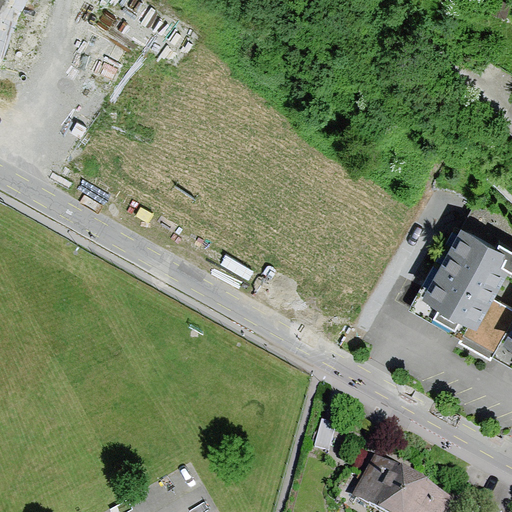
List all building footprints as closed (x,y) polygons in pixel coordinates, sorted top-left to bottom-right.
[(112,0),(27,0),(17,20),(0,69),(0,110),(56,130),(83,54),(112,0)] [(492,61),(511,71),(511,39),(506,36),(492,61)] [(190,225),(324,310),(363,248),(234,167),(173,111),(124,164),(190,225)] [(508,254),(464,230),(456,244),(449,240),(423,287),(473,315),(486,293),(508,254)] [(511,317),(511,307),(486,293),(473,315),(463,334),(493,351),(511,317)] [(336,425),(322,421),(315,446),(329,450),(336,425)] [(355,498),(381,511),(396,511),(413,482),(376,461),(355,498)] [(445,511),(451,503),(413,482),(396,511),(445,511)]
